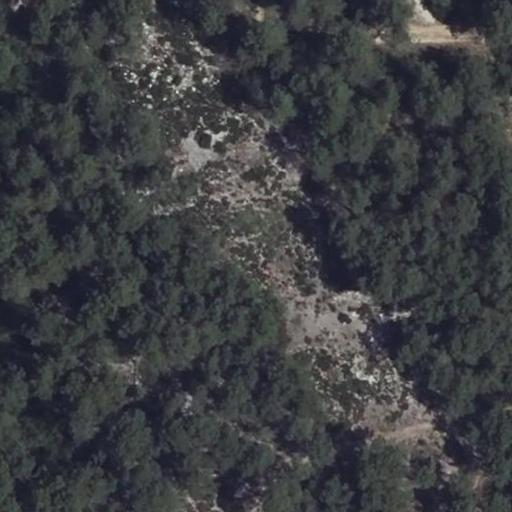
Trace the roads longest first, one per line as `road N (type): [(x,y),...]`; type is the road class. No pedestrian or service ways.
road 1 (track): [(246,511),(369,412),(440,418),(478,481),(481,511)]
road 2 (track): [(241,0),(351,30),(511,28)]
